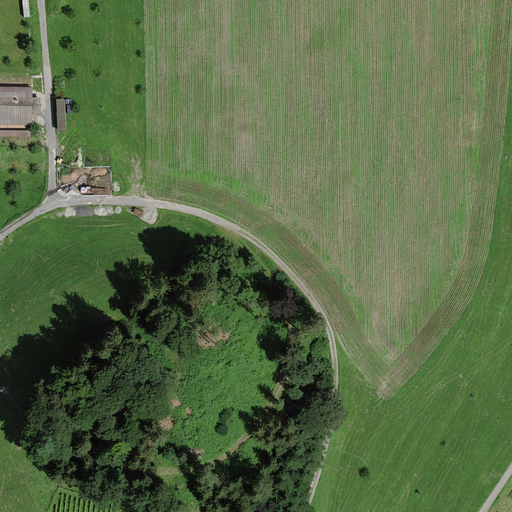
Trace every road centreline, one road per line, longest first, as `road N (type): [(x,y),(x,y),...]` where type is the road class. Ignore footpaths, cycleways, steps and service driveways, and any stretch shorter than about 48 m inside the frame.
road 1 (track): [(55,202),(138,201),(223,225),(257,261),(290,318),(291,355),(275,394),(253,431),(208,465),(112,489),(69,482)]
road 2 (track): [(223,225),(262,244),(318,310),(332,347),(330,397),(301,511)]
road 3 (track): [(0,235),(55,202),(41,0)]
